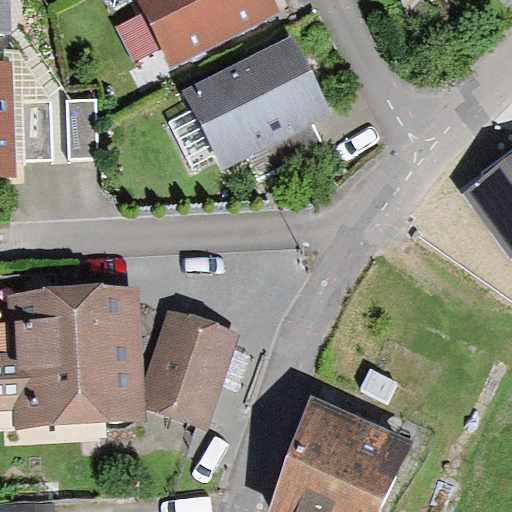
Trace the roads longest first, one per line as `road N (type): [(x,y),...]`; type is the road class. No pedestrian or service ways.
road 1 (residential): [(245,511),(287,361),(355,237),(420,159)]
road 2 (residential): [(420,159),(335,0)]
road 3 (residential): [(420,159),(511,66)]
